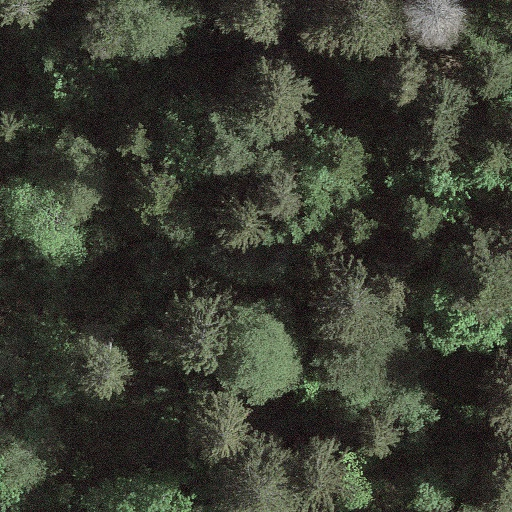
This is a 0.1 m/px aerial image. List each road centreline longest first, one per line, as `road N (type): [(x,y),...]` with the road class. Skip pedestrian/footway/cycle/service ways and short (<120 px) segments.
road 1 (track): [(511,397),(406,235),(292,0)]
road 2 (track): [(511,240),(434,0)]
